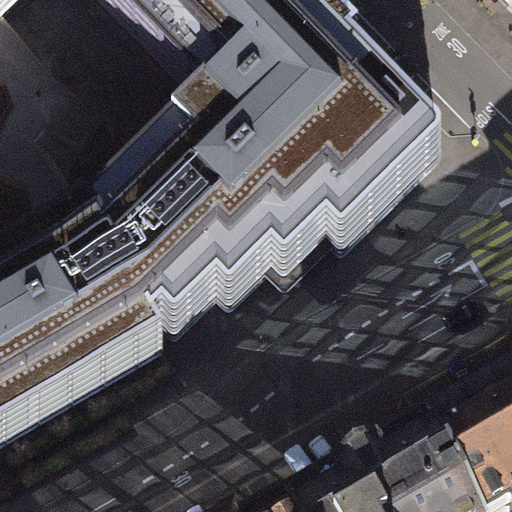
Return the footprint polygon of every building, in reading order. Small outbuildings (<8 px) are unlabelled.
[(0,0),(0,14),(14,0),(64,0),(47,14),(136,96),(162,68),(200,112),(88,228),(159,351),(213,298),(226,311),(270,268),(284,279),(321,240),(341,257),(441,156),(286,0),(0,0)] [(511,0),(497,0),(511,15),(511,0)] [(0,441),(159,351),(88,228),(69,239),(63,229),(0,264),(0,441)] [(511,511),(511,383),(426,433),(472,511),(511,511)] [(288,511),(472,511),(426,433),(288,511)]
